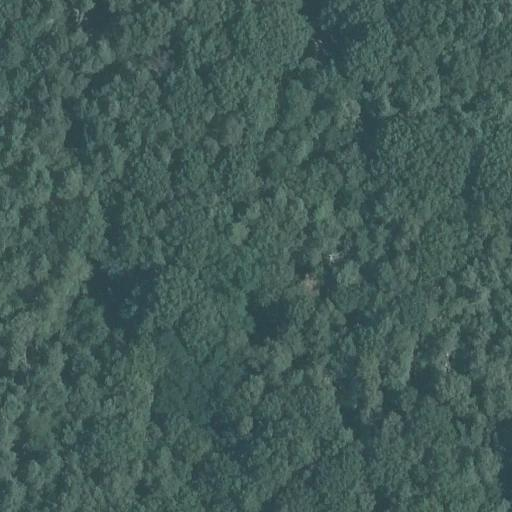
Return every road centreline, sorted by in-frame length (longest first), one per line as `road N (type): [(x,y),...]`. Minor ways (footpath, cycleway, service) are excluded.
road 1 (track): [(129,511),(160,375),(216,219),(326,0)]
road 2 (track): [(318,17),(511,78)]
